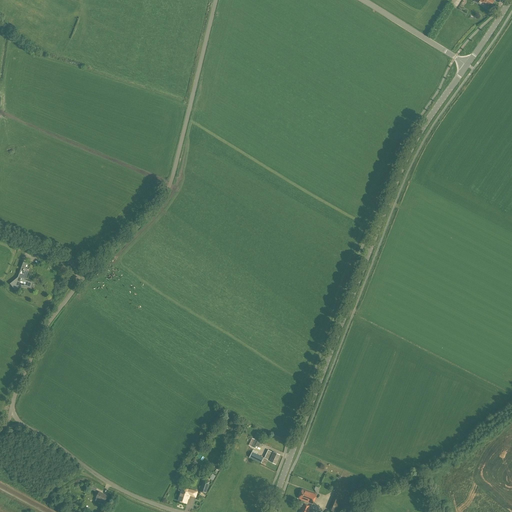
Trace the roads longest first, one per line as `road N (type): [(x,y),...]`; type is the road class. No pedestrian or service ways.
road 1 (tertiary): [(270,511),(394,180),(467,65)]
road 2 (unclassified): [(100,262),(167,193),(215,0)]
road 3 (unclassified): [(177,511),(116,487),(24,425)]
road 4 (unclassified): [(78,284),(41,334),(12,408)]
